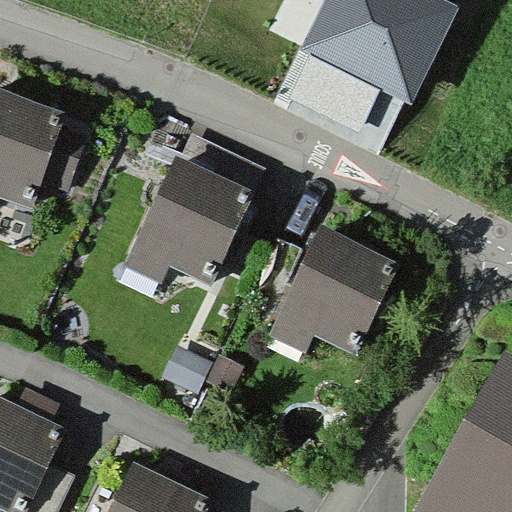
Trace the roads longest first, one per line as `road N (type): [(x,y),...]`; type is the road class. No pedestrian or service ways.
road 1 (residential): [(0,20),(163,79),(494,244)]
road 2 (residential): [(342,511),(494,244)]
